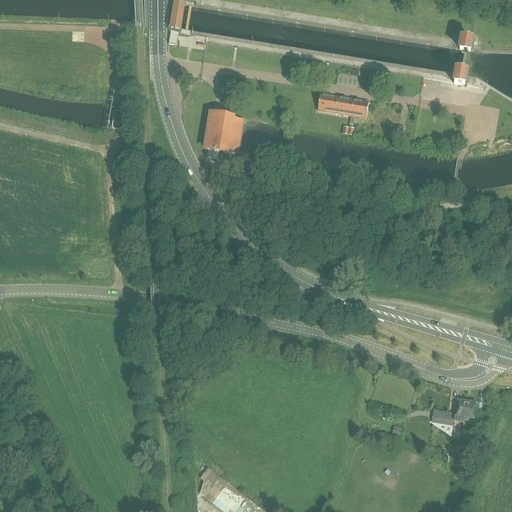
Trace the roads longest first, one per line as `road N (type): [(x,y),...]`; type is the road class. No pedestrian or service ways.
road 1 (tertiary): [(495,346),(327,295),(233,229),(175,137),(159,71),(157,0)]
road 2 (unclassified): [(495,346),(485,374),(458,381),(343,340),(164,300),(0,292)]
road 3 (track): [(118,294),(109,152)]
